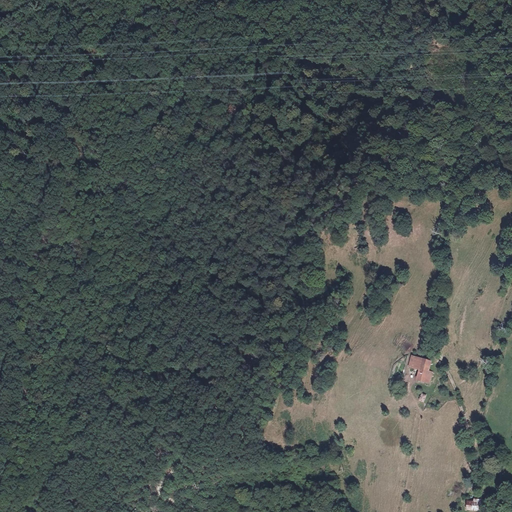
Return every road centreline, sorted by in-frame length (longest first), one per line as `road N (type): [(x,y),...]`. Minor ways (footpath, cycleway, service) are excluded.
road 1 (track): [(197,511),(165,499),(159,485),(188,456),(301,290),(317,229),(335,198),(365,176),(422,181),(458,165),(437,342),(474,466)]
road 2 (track): [(511,320),(478,424),(474,466)]
